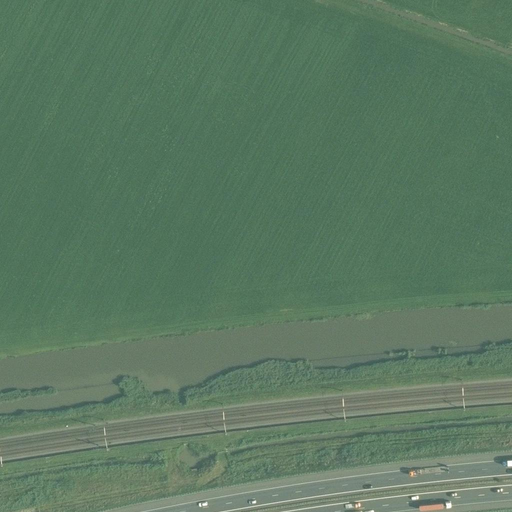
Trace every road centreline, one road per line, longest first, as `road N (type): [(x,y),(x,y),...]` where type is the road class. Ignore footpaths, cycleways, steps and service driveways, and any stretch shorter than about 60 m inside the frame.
road 1 (motorway): [(511,468),(181,511)]
road 2 (motorway): [(336,511),(511,493)]
